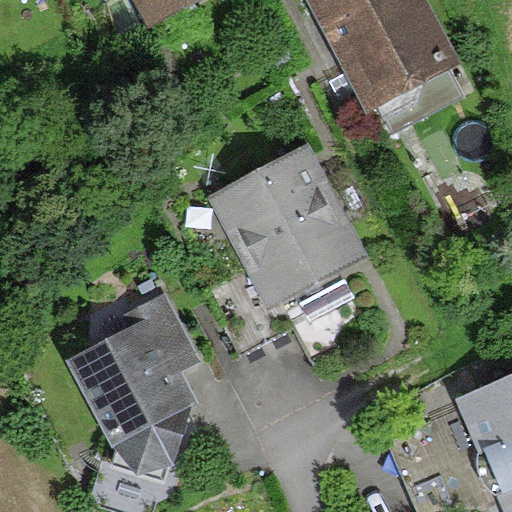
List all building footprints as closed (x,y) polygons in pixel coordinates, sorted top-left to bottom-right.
[(214,0),(132,0),(150,34),(214,0)] [(462,69),(425,0),(313,0),(307,3),(368,119),(462,69)] [(333,193),(309,148),(209,202),(270,315),(370,262),(333,193)] [(125,318),(133,332),(146,325),(174,380),(182,376),(203,364),(166,297),(125,318)] [(133,332),(67,366),(113,453),(119,450),(110,471),(165,488),(169,474),(176,470),(191,413),(200,409),(189,388),(182,376),(174,380),(146,325),(133,332)] [(511,511),(511,380),(455,406),(489,482),(502,511),(511,511)]
